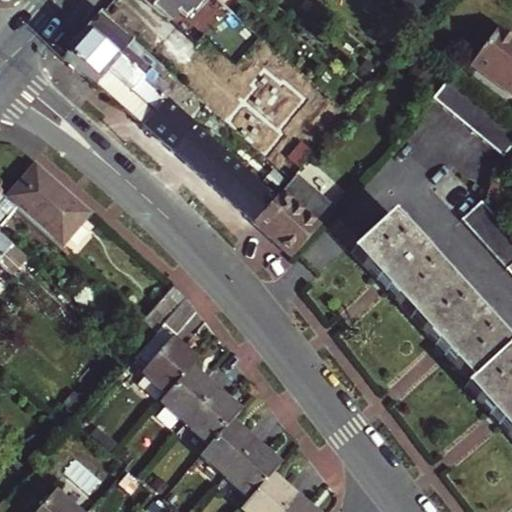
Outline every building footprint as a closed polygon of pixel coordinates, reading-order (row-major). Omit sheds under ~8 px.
[(143,0),(161,15),(172,3),(190,19),(206,0),(143,0)] [(101,14),(84,34),(161,101),(171,90),(151,72),(158,64),(154,61),(101,14)] [(511,43),(494,32),(469,68),(511,97),(511,43)] [(161,101),(84,34),(63,58),(124,111),(144,129),(164,104),(161,101)] [(166,54),(190,62),(197,43),(174,34),(166,54)] [(425,41),(418,34),(408,46),(416,53),(425,41)] [(511,130),(450,80),(432,99),(504,157),(505,156),(509,151),(511,146),(511,130)] [(186,123),(164,104),(144,129),(199,177),(240,213),(253,225),(273,202),(274,200),(186,123)] [(34,169),(5,202),(61,252),(92,218),(34,169)] [(273,202),(312,236),(321,226),(282,192),(274,200),(273,202)] [(292,259),(312,236),(273,202),(253,225),(292,259)] [(511,236),(504,227),(482,203),(461,222),(511,276),(511,236)] [(511,356),(506,350),(511,345),(470,299),(392,215),(351,254),(385,290),(470,382),(464,388),(511,440),(511,356)] [(173,291),(144,324),(157,335),(186,302),(173,291)] [(179,336),(167,325),(157,335),(151,342),(139,356),(137,358),(150,369),(145,375),(171,397),(193,372),(201,363),(175,341),(179,336)] [(218,393),(193,372),(171,397),(164,405),(189,427),(218,393)] [(234,425),(242,414),(218,393),(189,427),(213,448),(234,425)] [(258,446),(234,425),(213,448),(204,459),(229,481),(258,446)] [(282,467),(258,446),(229,481),(253,501),(271,480),(282,467)] [(271,480),(253,501),(243,511),(287,511),(296,502),(271,480)] [(45,511),(76,511),(59,496),(45,511)] [(307,511),(296,502),(287,511),(307,511)]
